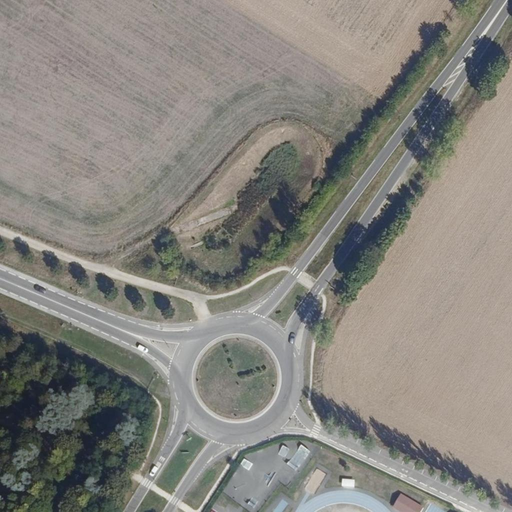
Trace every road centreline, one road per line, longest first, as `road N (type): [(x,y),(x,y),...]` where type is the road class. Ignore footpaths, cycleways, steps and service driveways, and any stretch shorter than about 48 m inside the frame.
road 1 (primary): [(477,45),(287,285),(258,315),(238,322)]
road 2 (primary): [(289,354),(296,324),(477,45)]
road 3 (track): [(213,328),(200,300),(0,228)]
road 4 (residential): [(484,511),(315,429),(289,402)]
road 5 (primary): [(137,336),(0,277)]
road 6 (secondary): [(187,406),(130,511)]
